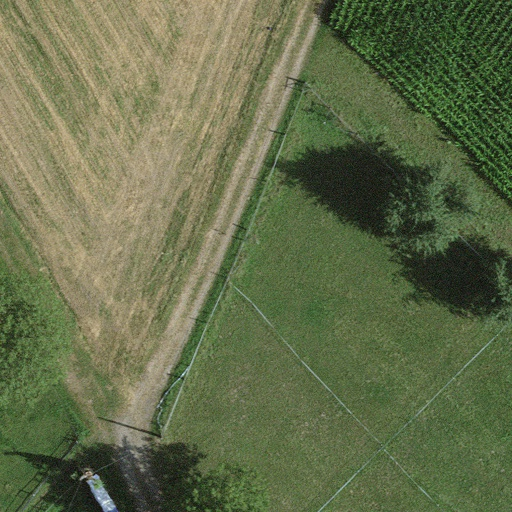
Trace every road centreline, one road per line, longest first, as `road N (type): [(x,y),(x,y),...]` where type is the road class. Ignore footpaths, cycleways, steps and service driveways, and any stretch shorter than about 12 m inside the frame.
road 1 (track): [(320,0),(224,243),(122,443)]
road 2 (track): [(0,233),(162,511)]
